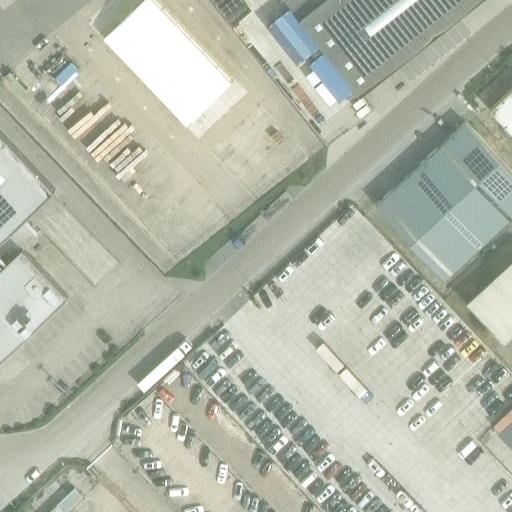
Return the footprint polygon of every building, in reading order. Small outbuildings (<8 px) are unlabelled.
[(154,0),(142,0),(104,36),(187,124),(231,82),(154,0)] [(285,0),(360,94),(479,0),(285,0)] [(511,132),(511,88),(490,109),(511,132)] [(406,176),(376,204),(445,278),(475,251),(503,224),(511,216),(511,173),(465,122),(435,150),(406,176)] [(8,352),(68,295),(23,247),(37,234),(23,219),(54,189),(0,132),(0,357),(7,351),(8,352)] [(504,342),(511,334),(511,258),(466,301),(504,342)] [(74,488),(48,511),(65,511),(82,496),(74,488)]
